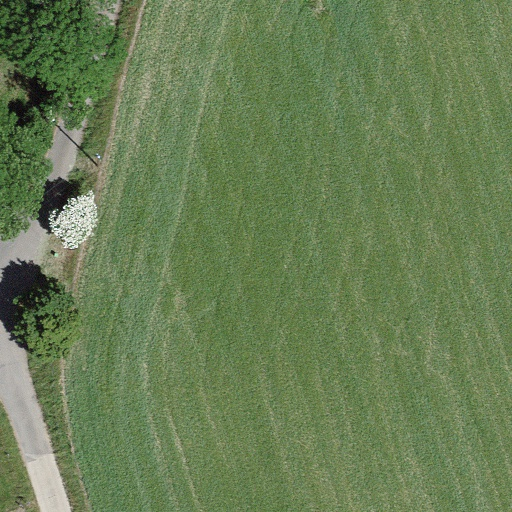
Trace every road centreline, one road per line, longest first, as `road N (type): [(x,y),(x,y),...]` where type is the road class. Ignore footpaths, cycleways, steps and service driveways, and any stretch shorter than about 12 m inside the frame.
road 1 (track): [(105,0),(67,135),(0,291)]
road 2 (track): [(60,511),(0,357)]
